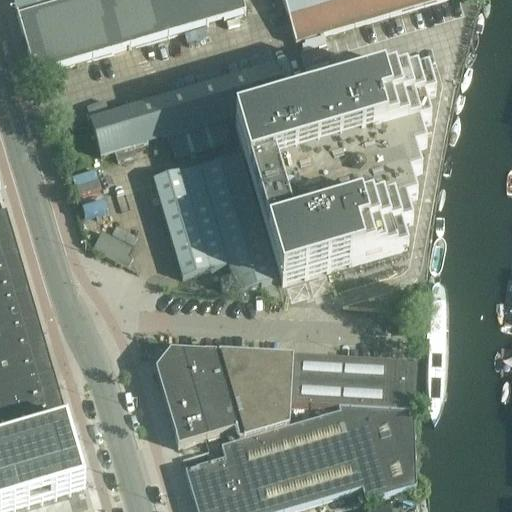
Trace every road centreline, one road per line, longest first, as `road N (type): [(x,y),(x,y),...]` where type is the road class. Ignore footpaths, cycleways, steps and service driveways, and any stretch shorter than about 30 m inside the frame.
road 1 (unclassified): [(82,344),(164,324),(359,334)]
road 2 (tertiary): [(82,344),(0,89)]
road 3 (tertiary): [(139,511),(82,344)]
